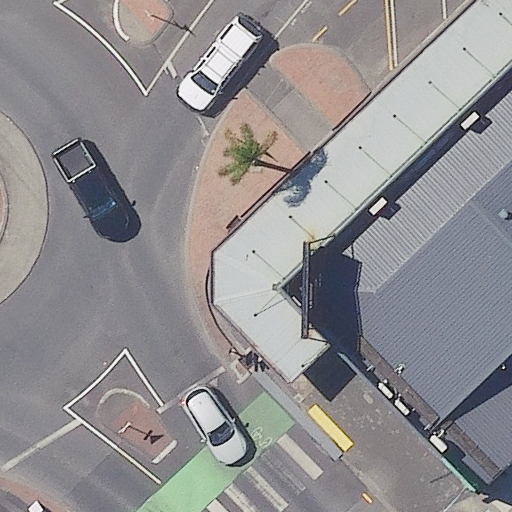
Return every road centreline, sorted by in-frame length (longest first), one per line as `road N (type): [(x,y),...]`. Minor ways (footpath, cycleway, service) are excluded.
road 1 (tertiary): [(67,75),(101,126),(116,182),(115,242),(103,288),(62,347)]
road 2 (tertiary): [(216,511),(62,347)]
